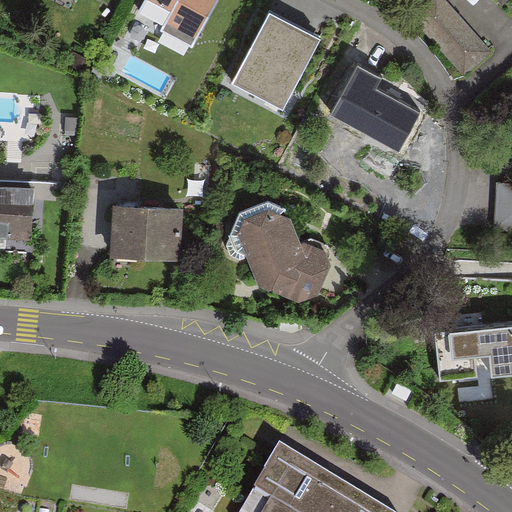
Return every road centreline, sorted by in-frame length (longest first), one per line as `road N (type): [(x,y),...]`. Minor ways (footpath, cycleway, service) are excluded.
road 1 (residential): [(334,0),(388,28),(420,60),(446,102),(455,184),(444,228),(421,264),(330,342),(304,390)]
road 2 (tertiary): [(0,325),(137,340),(304,390)]
road 3 (tertiary): [(304,390),(464,481)]
